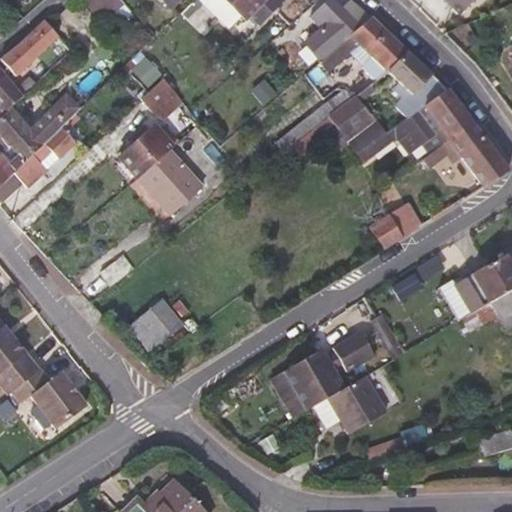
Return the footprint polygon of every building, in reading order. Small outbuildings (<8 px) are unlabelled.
[(100,25),(123,3),(119,0),(82,0),(99,17),(96,21),(100,25)] [(210,19),(191,0),(190,0),(179,12),(198,31),(210,19)] [(282,0),(223,0),(243,19),(247,16),(257,26),(282,0)] [(476,0),(438,0),(458,18),(476,0)] [(352,32),(324,2),(303,22),(314,35),(298,47),(313,66),(352,32)] [(0,60),(15,76),(39,53),(58,36),(43,20),(0,58),(0,60)] [(400,56),(364,22),(352,32),(313,66),(321,77),(345,57),(349,61),(358,54),(380,75),(400,56)] [(440,94),(400,56),(380,75),(402,97),(388,111),(400,123),(440,94)] [(0,117),(22,96),(0,71),(0,117)] [(151,112),(173,91),(162,77),(139,98),(151,112)] [(33,132),(17,115),(17,112),(41,88),(37,83),(22,96),(0,117),(0,134),(24,161),(57,129),(80,108),(61,90),(47,104),(54,110),(33,132)] [(364,88),(358,94),(349,100),(353,107),(363,100),(369,95),(364,88)] [(466,128),(440,94),(400,123),(381,138),(385,143),(389,139),(402,156),(414,147),(422,156),(466,128)] [(278,156),(280,155),(288,166),(321,140),(328,148),(329,147),(334,153),(348,142),(358,155),(381,138),(367,118),(364,120),(353,107),(349,100),(346,102),(340,95),(305,120),(271,146),(278,156)] [(136,178),(169,149),(172,146),(179,140),(164,124),(157,129),(153,125),(148,129),(143,123),(127,136),(133,143),(118,156),(119,159),(113,163),(130,184),(136,178)] [(447,166),(456,161),(477,190),(501,175),(466,128),(422,156),(415,163),(421,171),(440,157),(447,166)] [(46,170),(38,161),(63,135),(57,129),(24,161),(0,184),(0,204),(0,205),(22,184),(26,188),(46,170)] [(0,184),(24,161),(0,134),(0,184)] [(201,185),(169,149),(136,178),(169,215),(201,185)] [(414,228),(400,206),(387,214),(388,215),(401,236),(414,228)] [(401,236),(388,215),(368,227),(383,248),(401,236)] [(109,286),(132,268),(122,254),(99,272),(109,286)] [(459,322),(465,318),(493,302),(511,290),(511,263),(508,256),(443,292),(459,322)] [(511,327),(511,290),(493,302),(509,329),(511,327)] [(125,326),(150,353),(183,322),(159,295),(125,326)] [(10,394),(36,372),(0,329),(0,390),(5,397),(10,394)] [(294,420),(308,412),(330,400),(347,389),(339,374),(347,369),(350,372),(375,358),(361,334),(335,348),(338,355),(330,360),(324,351),(272,381),(294,420)] [(85,405),(57,373),(46,383),(36,372),(10,394),(18,405),(28,397),(56,430),(85,405)] [(389,416),(366,378),(347,389),(330,400),(352,436),(389,416)] [(511,448),(511,429),(481,439),(487,457),(511,448)] [(205,511),(177,483),(148,511),(138,501),(127,511),(205,511)]
